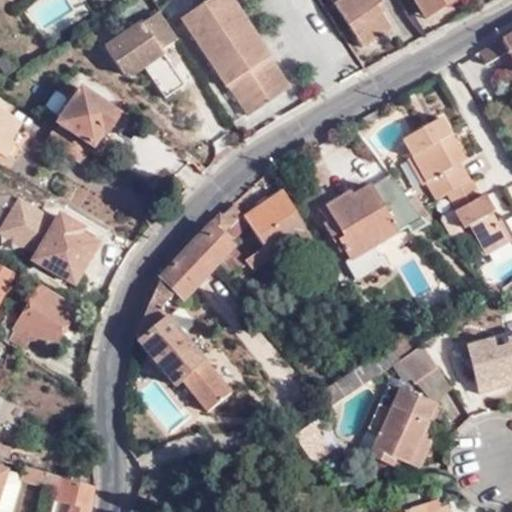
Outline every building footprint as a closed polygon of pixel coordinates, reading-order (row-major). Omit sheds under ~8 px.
[(244,108),(284,84),(270,62),(270,61),(230,0),(211,0),(183,19),(227,89),(231,89),(244,108)] [(331,0),(361,45),(388,28),(379,13),(384,9),(377,0),(331,0)] [(456,0),(414,0),(426,19),(456,0)] [(162,52),(181,41),(163,13),(106,50),(125,77),(131,79),(142,72),(139,68),(146,63),(151,69),(150,79),(166,102),(187,89),(162,52)] [(511,36),(483,52),(485,57),(490,65),(511,54),(511,36)] [(145,70),(150,79),(151,69),(146,63),(139,68),(142,72),(145,70)] [(289,91),(284,84),(244,108),(250,117),(289,91)] [(120,116),(81,89),(59,122),(95,147),(104,133),(108,135),(120,116)] [(13,142),(24,125),(0,110),(0,153),(8,159),(18,144),(13,142)] [(437,199),(447,194),(447,193),(470,180),(460,163),(464,160),(454,141),(449,145),(445,138),(451,135),(441,118),(402,140),(412,156),(426,182),(437,199)] [(81,162),(89,149),(60,131),(51,143),(81,162)] [(449,145),(454,141),(451,135),(445,138),(449,145)] [(422,184),(426,182),(412,156),(407,158),(422,184)] [(427,223),(388,173),(349,196),(345,189),(315,207),(328,230),(323,233),(338,258),(342,255),(356,280),(379,266),(369,247),(406,226),(410,233),(427,223)] [(470,180),(447,193),(447,194),(452,192),(470,181),(470,180)] [(470,181),(452,192),(447,194),(456,211),(453,212),(452,209),(441,215),(440,219),(450,237),(453,238),(464,232),(462,228),(467,225),(484,255),(509,241),(499,223),(495,224),(492,218),(495,216),(484,195),(480,197),(470,181)] [(247,264),(249,266),(253,272),(296,244),(302,253),(317,244),(287,193),(244,220),(268,251),(247,264)] [(163,280),(178,295),(187,304),(221,266),(235,251),(220,234),(241,217),(233,209),(218,218),(163,280)] [(86,231),(63,216),(36,261),(77,284),(100,245),(84,237),(86,231)] [(323,254),(317,244),(302,253),(308,263),(323,254)] [(235,251),(221,266),(234,279),(249,266),(247,264),(235,251)] [(0,303),(15,274),(0,266),(0,303)] [(144,319),(137,342),(177,389),(186,383),(210,413),(231,395),(159,311),(178,295),(163,280),(144,319)] [(493,292),(497,289),(492,281),(486,285),(489,288),(493,292)] [(488,295),(493,292),(489,288),(486,285),(482,288),(488,295)] [(53,351),(78,311),(45,289),(13,340),(27,349),(35,340),(53,351)] [(390,346),(402,360),(420,347),(402,325),(384,339),(390,346)] [(481,392),(511,384),(511,380),(511,378),(511,377),(511,337),(509,338),(510,345),(496,347),(494,339),(455,349),(467,397),(480,395),(481,392)] [(417,383),(440,368),(424,345),(420,347),(402,360),(417,383)] [(330,411),(402,360),(390,346),(320,397),(330,411)] [(375,450),(398,459),(409,464),(418,467),(430,442),(423,439),(438,406),(402,390),(398,397),(392,412),(379,406),(372,422),(384,427),(380,435),(368,431),(358,452),(371,457),(375,450)] [(392,412),(398,397),(386,392),(379,406),(392,412)] [(372,422),(368,431),(380,435),(384,427),(372,422)] [(305,456),(321,446),(310,430),(294,440),(305,456)] [(19,453),(0,445),(0,455),(16,461),(19,453)] [(328,457),(321,446),(305,456),(313,467),(328,457)] [(395,467),(398,459),(375,450),(371,457),(395,467)] [(0,511),(11,511),(19,486),(18,480),(16,473),(0,469),(0,511)] [(50,475),(28,469),(24,479),(46,486),(50,475)] [(50,475),(46,486),(61,491),(64,480),(50,475)] [(72,511),(92,511),(95,504),(96,489),(64,480),(61,491),(58,502),(74,506),(72,511)] [(413,511),(450,511),(449,509),(442,511),(439,503),(413,511)]
